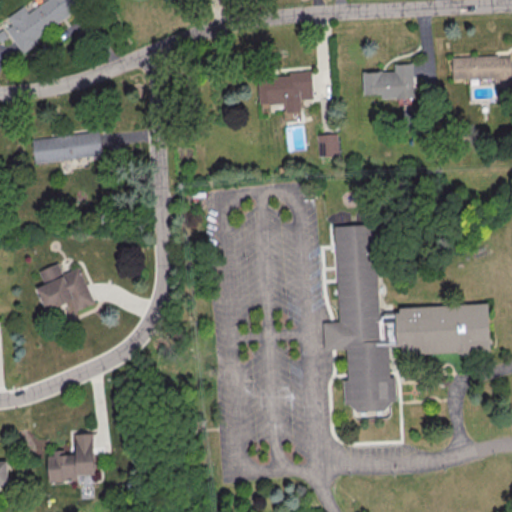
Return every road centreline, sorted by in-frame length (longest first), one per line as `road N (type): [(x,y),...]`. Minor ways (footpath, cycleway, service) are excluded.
road 1 (residential): [(511,3),(270,18),(207,31),(87,78),(0,93)]
road 2 (residential): [(0,399),(106,362),(146,329),(157,305),(162,215),(154,51)]
